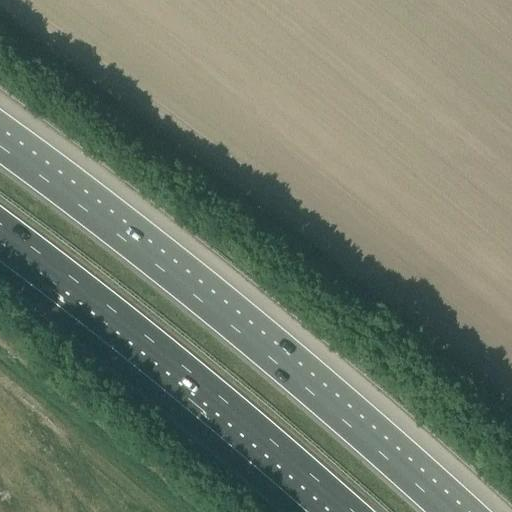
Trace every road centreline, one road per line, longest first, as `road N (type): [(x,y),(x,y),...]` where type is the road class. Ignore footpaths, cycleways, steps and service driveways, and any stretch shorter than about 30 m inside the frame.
road 1 (motorway): [(444,511),(231,325),(0,147)]
road 2 (motorway): [(0,225),(351,511)]
